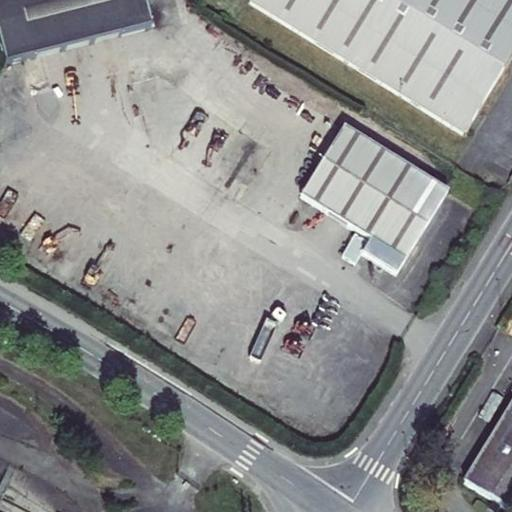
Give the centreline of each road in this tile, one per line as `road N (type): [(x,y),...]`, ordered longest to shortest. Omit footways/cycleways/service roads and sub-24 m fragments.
road 1 (tertiary): [(0,300),(338,511)]
road 2 (unclassified): [(347,511),(511,245)]
